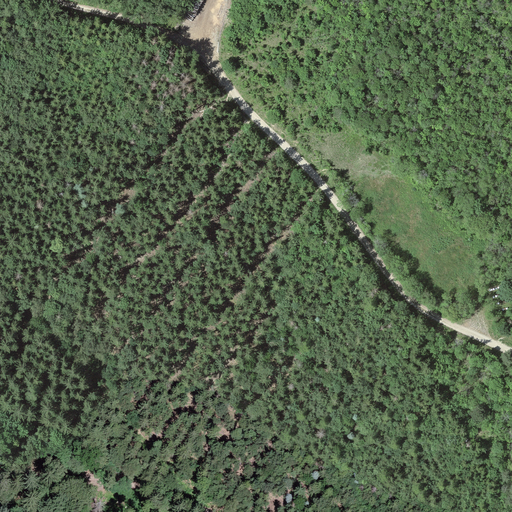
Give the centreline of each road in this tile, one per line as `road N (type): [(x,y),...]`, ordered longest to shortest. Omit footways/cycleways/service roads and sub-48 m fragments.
road 1 (track): [(511,351),(404,293),(206,53)]
road 2 (track): [(16,511),(82,468),(201,511)]
road 3 (track): [(55,0),(137,22),(206,53)]
